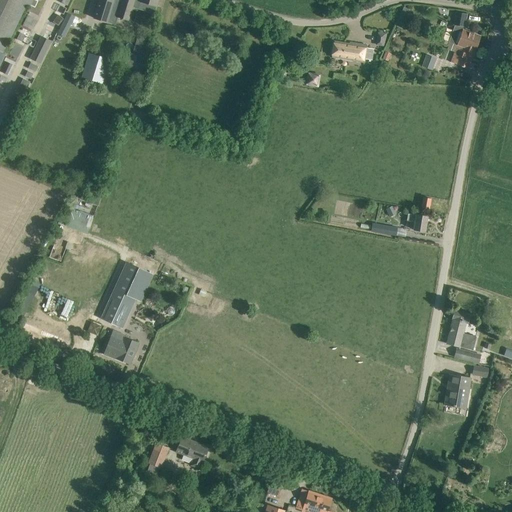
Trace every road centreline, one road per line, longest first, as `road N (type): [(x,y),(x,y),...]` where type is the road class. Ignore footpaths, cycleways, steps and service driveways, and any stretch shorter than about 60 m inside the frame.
road 1 (unclassified): [(389,498),(433,342),(491,47)]
road 2 (unclassified): [(389,498),(0,345)]
road 3 (unclassified): [(402,0),(322,23),(261,16),(225,0)]
